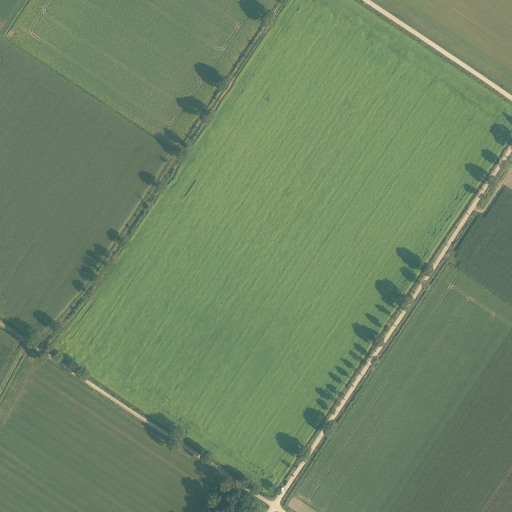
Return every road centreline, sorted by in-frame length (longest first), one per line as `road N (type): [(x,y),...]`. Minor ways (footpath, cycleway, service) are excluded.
road 1 (track): [(511,148),(273,506)]
road 2 (track): [(283,0),(88,290),(38,349)]
road 3 (track): [(0,324),(273,506)]
road 4 (track): [(511,98),(363,0)]
